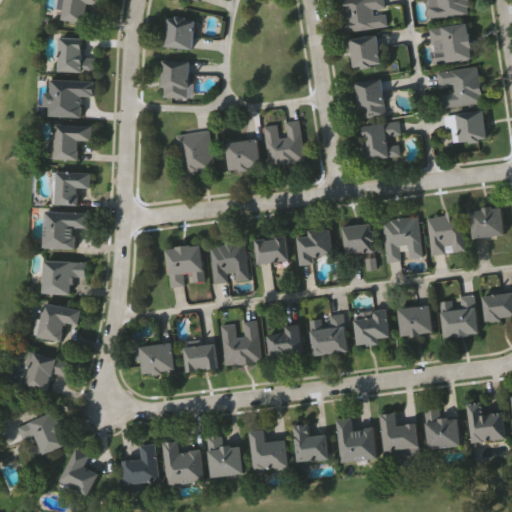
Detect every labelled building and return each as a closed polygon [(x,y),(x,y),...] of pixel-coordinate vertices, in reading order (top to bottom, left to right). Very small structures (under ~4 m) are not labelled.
[(102,0),(102,4),(87,2),(86,12),(88,12),(87,20),(62,18),(64,7),(59,6),(59,0),(102,0)] [(389,23),(350,30),(344,0),(386,0),(387,5),(375,7),(376,14),(387,12),(389,23)] [(471,11),(432,16),(429,0),(471,0),(472,4),(470,5),(471,11)] [(195,50),(167,47),(169,19),(177,20),(177,17),(188,18),(188,20),(198,21),(195,50)] [(475,56),(439,62),(437,51),(445,49),(444,41),(434,43),(431,28),(468,22),(470,33),(473,33),(476,47),(473,47),(475,56)] [(357,65),(352,38),(380,34),(384,60),(357,65)] [(62,36),(85,38),(83,60),(96,61),(95,72),(59,69),(62,36)] [(192,62),(190,96),(164,95),(165,87),(161,87),(163,61),(192,62)] [(484,101),(446,107),(444,95),(456,92),(454,83),(441,85),(439,74),(478,68),(479,73),(481,73),(485,94),(483,94),(484,101)] [(51,80),(96,80),(96,96),(82,96),(82,115),(51,115),(51,80)] [(364,119),(363,110),(361,110),(357,83),(384,80),(389,115),(364,119)] [(483,109),(488,138),(481,139),(481,141),(471,142),(471,139),(455,142),(453,127),(448,127),(446,116),(483,109)] [(402,154),(370,160),(363,126),(400,119),(403,133),(390,136),(391,145),(400,143),(402,154)] [(269,165),(264,126),(278,124),(280,137),(289,136),(287,122),(299,120),(304,160),(297,161),(297,164),(276,167),(275,165),(269,165)] [(51,157),(52,122),(93,123),(93,140),(79,140),(79,158),(51,157)] [(210,129),(218,170),(199,174),(200,176),(188,178),(180,134),(210,129)] [(259,137),(263,164),(251,166),(251,168),(241,170),(241,167),(232,168),(228,143),(259,137)] [(56,173),(94,173),(94,188),(83,188),(82,206),(56,205),(56,173)] [(474,238),(471,211),(483,209),(482,207),(493,206),(493,210),(503,208),(506,235),(474,238)] [(49,211),(91,214),(90,230),(78,229),(77,249),(47,248),(49,211)] [(466,252),(454,253),(453,246),(445,247),(446,254),(431,256),(427,218),(446,216),(446,212),(457,211),(458,214),(462,213),(466,252)] [(423,259),(409,260),(408,246),(399,247),(401,262),(387,263),(383,223),(390,222),(390,219),(410,217),(410,219),(418,218),(423,259)] [(374,251),(345,254),(342,226),(370,223),(371,230),(375,230),(376,241),(373,242),(374,251)] [(333,255),(314,257),(315,264),(300,266),(296,237),(309,236),(308,229),(318,227),(318,231),(330,229),(333,255)] [(292,262),(261,265),(258,240),(289,237),(292,262)] [(253,282),(240,284),(239,274),(231,275),(232,285),(218,286),(213,248),(224,247),(224,246),(228,245),(227,241),(242,240),(242,243),(249,243),(253,282)] [(208,282),(190,284),(190,288),(174,290),(170,249),(178,248),(178,247),(186,245),(193,245),(193,246),(203,245),(208,282)] [(46,262),(87,262),(87,277),(73,277),(73,293),(46,293),(46,262)] [(486,323),(483,297),(511,293),(511,316),(501,317),(502,321),(486,323)] [(444,339),(440,302),(452,301),(453,310),(461,309),(460,296),(475,294),(480,335),(444,339)] [(403,335),(400,308),(432,304),(435,331),(403,335)] [(52,305),(85,311),(82,327),(69,325),(66,341),(38,336),(42,319),(49,320),(52,305)] [(360,346),(357,319),(375,317),(374,309),(390,308),(393,337),(382,339),(382,343),(360,346)] [(316,355),(312,319),(324,318),(325,327),(333,327),(332,314),(347,313),(351,351),(316,355)] [(228,365),(223,325),(239,323),(241,337),(247,336),(245,320),(260,318),(265,361),(228,365)] [(272,355),(270,335),(288,333),(287,324),(304,322),(307,350),(294,351),(295,356),(277,358),(277,354),(272,355)] [(189,374),(186,342),(197,340),(197,345),(219,343),(222,370),(212,371),(212,366),(202,367),(203,372),(189,374)] [(140,346),(174,343),(177,371),(163,373),(163,376),(154,377),(154,373),(143,375),(140,346)] [(33,354),(72,364),(68,379),(54,375),(50,391),(30,386),(35,367),(30,366),(33,354)] [(474,444),(470,406),(486,404),(487,417),(508,414),(511,440),(474,444)] [(431,451),(427,411),(443,410),(444,420),(451,419),(451,423),(463,421),(466,447),(431,451)] [(20,430),(54,413),(59,423),(61,422),(67,435),(64,436),(68,445),(36,460),(30,449),(41,443),(38,436),(25,442),(20,430)] [(387,452),(384,417),(399,415),(400,427),(420,425),(423,448),(387,452)] [(345,465),(340,422),(356,420),(357,432),(378,430),(382,461),(345,465)] [(300,464),(296,427),(312,425),(313,437),(331,435),(334,460),(300,464)] [(257,472),(253,433),(268,431),(269,443),(291,440),(294,468),(257,472)] [(213,478),(209,439),(225,437),(226,448),(234,447),(234,449),(244,448),(247,474),(213,478)] [(171,486),(167,444),(181,442),(183,454),(204,452),(207,482),(171,486)] [(157,444),(161,482),(126,485),(123,461),(143,459),(142,446),(157,444)] [(78,446),(91,452),(85,464),(100,471),(89,493),(61,479),(78,446)]
